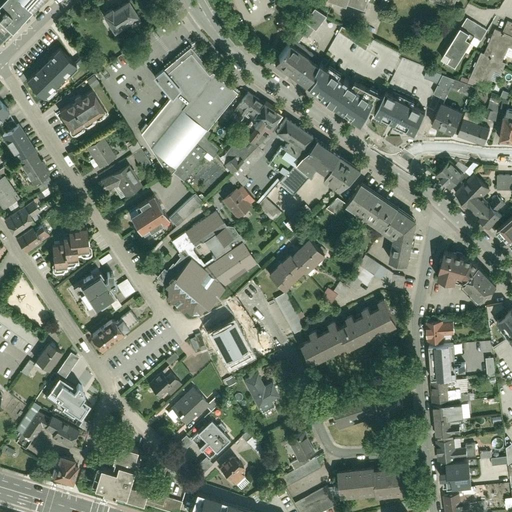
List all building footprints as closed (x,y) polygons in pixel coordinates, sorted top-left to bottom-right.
[(0,0),(0,36),(28,7),(19,0),(0,0)] [(113,32),(138,16),(127,0),(123,0),(101,14),(113,32)] [(328,0),(328,1),(361,11),(364,0),(440,0),(451,3),(451,0),(328,0)] [(326,18),(316,10),(306,22),(316,29),(317,30),(326,18)] [(467,17),(441,57),(456,66),(472,41),(478,45),(487,30),(467,17)] [(316,29),(306,22),(294,38),(299,42),(305,35),(309,38),(316,29)] [(481,52),(470,77),(489,85),(495,69),(501,72),(506,63),(503,61),(509,46),(511,47),(511,35),(496,28),(485,53),(481,52)] [(275,65),(358,120),(375,93),(293,38),(275,65)] [(169,96),(140,131),(149,148),(173,168),(206,127),(228,100),(235,91),(211,72),(188,46),(172,59),(152,76),(169,96)] [(75,67),(60,53),(31,82),(47,97),(75,67)] [(440,73),(428,68),(425,76),(437,81),(440,73)] [(453,78),(443,73),(434,92),(445,97),(453,78)] [(240,85),(235,91),(228,100),(238,107),(234,112),(240,117),(244,111),(251,116),(246,123),(263,135),(279,114),(240,85)] [(425,106),(386,87),(375,109),(415,128),(425,106)] [(55,111),(74,139),(109,114),(90,88),(55,111)] [(454,134),(455,131),(463,114),(442,104),(432,124),(454,134)] [(511,114),(503,113),(500,139),(511,140),(511,114)] [(455,131),(483,142),(490,125),(463,114),(455,131)] [(312,137),(285,118),(276,130),(287,139),(268,163),(283,175),(287,171),(312,137)] [(214,132),(206,127),(173,168),(171,171),(184,181),(204,155),(212,162),(216,156),(224,149),(210,137),(214,132)] [(48,173),(19,128),(4,138),(33,183),(48,173)] [(224,149),(216,156),(231,171),(257,145),(243,130),(224,149)] [(102,137),(87,148),(94,157),(100,166),(116,155),(102,137)] [(312,137),(287,171),(302,183),(315,167),(324,174),(338,156),(312,137)] [(137,141),(128,146),(137,161),(146,157),(137,141)] [(338,156),(324,174),(322,176),(348,195),(364,175),(356,169),(338,156)] [(465,173),(451,161),(439,175),(453,187),(465,173)] [(141,183),(128,163),(101,180),(107,190),(118,183),(125,193),(141,183)] [(488,228),(511,205),(500,193),(491,202),(482,193),(490,185),(477,171),(457,191),(481,216),(478,218),(488,228)] [(9,175),(0,179),(0,201),(4,207),(22,197),(9,175)] [(242,183),(222,198),(236,217),(256,202),(242,183)] [(415,219),(363,184),(348,206),(391,236),(388,260),(410,262),(415,219)] [(202,200),(195,193),(170,217),(177,224),(202,200)] [(269,220),(279,214),(267,193),(257,199),(269,220)] [(167,219),(152,195),(127,211),(133,221),(142,235),(167,219)] [(34,199),(7,217),(17,233),(31,223),(34,221),(32,218),(42,211),(34,199)] [(301,219),(312,212),(306,204),(296,212),(301,219)] [(186,248),(191,256),(160,292),(190,316),(203,316),(226,288),(221,284),(256,263),(243,241),(234,225),(231,220),(225,224),(218,211),(187,230),(173,238),(181,251),(186,248)] [(31,223),(17,233),(27,249),(49,234),(41,222),(34,227),(31,223)] [(511,222),(501,231),(511,244),(511,222)] [(63,250),(50,251),(53,274),(67,273),(66,266),(79,265),(78,257),(89,256),(87,234),(70,236),(71,242),(63,243),(63,250)] [(289,253),(267,274),(284,291),(304,272),(307,275),(327,257),(310,239),(292,256),(289,253)] [(454,273),(459,275),(480,296),(496,282),(471,256),(445,248),(436,277),(452,282),(454,273)] [(329,286),(322,298),(332,304),(338,294),(344,298),(350,288),(355,292),(362,281),(368,285),(375,273),(361,264),(354,275),(349,271),(343,281),(340,279),(334,289),(329,286)] [(105,268),(74,289),(90,314),(115,298),(108,289),(125,278),(118,268),(109,274),(105,268)] [(126,277),(116,284),(125,296),(134,290),(126,277)] [(305,326),(288,296),(278,302),(296,332),(305,326)] [(511,304),(511,305),(497,316),(511,333),(511,304)] [(308,338),(296,344),(307,367),(341,351),(344,356),(395,331),(382,305),(376,307),(377,310),(369,314),(368,311),(360,315),(361,318),(352,322),(351,319),(344,322),(346,326),(335,331),(331,322),(324,325),(326,329),(316,334),(314,330),(306,334),(308,338)] [(111,319),(89,336),(99,349),(138,319),(131,311),(115,323),(111,319)] [(231,339),(248,358),(264,344),(246,324),(239,331),(222,312),(209,324),(226,343),(231,339)] [(440,320),(425,321),(427,341),(440,340),(440,334),(453,333),(452,322),(440,322),(440,320)] [(195,338),(191,339),(195,351),(206,347),(200,334),(195,336),(195,338)] [(427,342),(430,378),(457,376),(457,369),(468,368),(468,357),(455,358),(454,340),(427,342)] [(47,343),(35,361),(48,370),(60,351),(47,343)] [(57,374),(43,398),(81,418),(89,403),(81,399),(85,392),(83,391),(92,374),(82,368),(76,379),(68,374),(79,356),(69,350),(56,373),(57,374)] [(177,356),(173,351),(165,358),(169,363),(177,356)] [(493,356),(485,356),(487,372),(494,372),(493,356)] [(34,363),(29,359),(21,370),(26,374),(34,363)] [(178,383),(166,369),(149,383),(161,397),(178,383)] [(257,372),(243,379),(256,405),(279,394),(272,379),(263,384),(257,372)] [(431,380),(433,401),(451,399),(450,388),(456,387),(455,378),(431,380)] [(337,400),(344,424),(401,407),(394,383),(337,400)] [(184,419),(206,401),(196,388),(174,406),(184,419)] [(17,428),(34,438),(41,426),(54,433),(52,436),(69,445),(79,426),(60,415),(59,417),(40,406),(41,404),(33,399),(17,428)] [(434,403),(436,433),(453,432),(451,411),(458,410),(458,401),(434,403)] [(213,458),(232,439),(215,421),(195,439),(213,458)] [(250,427),(242,434),(245,438),(253,432),(250,427)] [(252,434),(245,439),(264,461),(270,456),(252,434)] [(295,469),(318,457),(306,434),(289,442),(297,457),(291,460),(295,469)] [(192,441),(186,435),(176,444),(182,450),(192,441)] [(436,437),(438,460),(440,460),(454,458),(453,455),(467,453),(466,446),(455,447),(453,435),(436,437)] [(94,466),(88,485),(96,488),(95,491),(176,511),(180,500),(163,495),(165,489),(145,482),(149,470),(133,466),(135,458),(131,457),(133,449),(113,443),(107,462),(111,463),(109,470),(94,466)] [(58,456),(51,478),(71,484),(77,464),(73,463),(73,461),(58,456)] [(212,463),(205,456),(196,466),(202,472),(212,463)] [(244,467),(234,456),(222,466),(233,478),(244,467)] [(281,475),(286,484),(322,466),(318,457),(295,469),(281,475)] [(440,460),(443,488),(472,484),(469,457),(454,458),(440,460)] [(372,465),(340,467),(342,495),(373,493),(373,496),(413,494),(411,465),(372,468),(372,465)] [(320,511),(337,503),(327,484),(296,501),(301,511),(320,511)] [(443,492),(446,511),(461,511),(463,511),(460,490),(443,492)] [(251,511),(198,494),(191,511),(251,511)]
